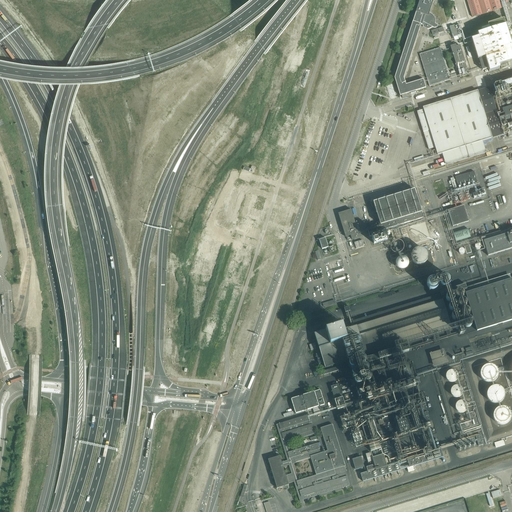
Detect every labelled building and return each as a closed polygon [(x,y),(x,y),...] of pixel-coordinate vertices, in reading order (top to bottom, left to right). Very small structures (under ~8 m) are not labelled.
[(412,22),(394,78),(399,94),(400,96),(401,95),(402,98),(407,97),(411,96),(410,94),(416,92),(415,91),(425,88),(424,83),(423,79),(406,85),(404,78),(421,24),(422,25),(423,26),(423,27),(427,30),(427,29),(428,29),(430,29),(431,28),(432,27),(434,28),(436,28),(437,27),(438,26),(435,24),(435,22),(435,20),(435,18),(434,17),(433,15),(431,14),(429,13),(433,0),(419,0),(416,12),(415,15),(414,15),(413,17),(414,18),(413,22),(412,22)] [(466,0),(472,18),(502,8),(499,0),(466,0)] [(454,26),(450,27),(453,37),(462,34),(459,25),(454,27),(454,26)] [(478,37),(471,39),(477,59),(479,58),(482,70),(488,69),(489,72),(499,69),(498,66),(500,65),(511,61),(511,46),(508,32),(506,26),(506,25),(489,30),(488,27),(481,29),(481,32),(477,34),(478,37)] [(450,47),(459,77),(469,75),(460,45),(456,47),(456,45),(450,47)] [(419,54),(429,87),(441,83),(450,80),(440,48),(419,54)] [(504,135),(497,114),(489,87),(423,107),(424,109),(417,112),(429,149),(436,148),(438,155),(442,153),(446,165),(486,153),(482,142),(504,135)] [(511,105),(502,109),(508,129),(511,127),(511,105)] [(459,189),(478,183),(475,172),(455,177),(459,189)] [(380,225),(367,229),(367,230),(368,231),(370,239),(372,238),(374,246),(387,243),(383,230),(423,218),(415,190),(373,203),(380,225)] [(471,210),(474,219),(491,214),(488,204),(471,210)] [(452,227),(469,221),(464,206),(448,211),(452,227)] [(351,210),(338,214),(339,217),(340,219),(345,238),(346,237),(347,240),(351,239),(351,240),(352,240),(353,240),(354,240),(354,239),(354,238),(358,237),(358,235),(359,235),(368,231),(367,230),(358,233),(353,215),(351,210)] [(479,225),(483,235),(497,230),(493,220),(479,225)] [(456,242),(471,237),(468,228),(454,233),(456,242)] [(420,232),(423,241),(430,239),(427,230),(420,232)] [(511,248),(511,232),(483,241),(488,256),(511,248)] [(328,248),(325,238),(323,239),(322,238),(319,239),(322,250),(328,248)] [(405,244),(395,239),(390,249),(400,254),(405,244)] [(362,241),(355,243),(356,249),(364,247),(362,241)] [(428,256),(428,254),(428,253),(427,252),(426,250),(425,249),(424,249),(422,248),(420,248),(419,248),(417,248),(416,249),(414,249),(413,251),(412,252),(412,254),(411,256),(412,257),(412,259),(413,261),(414,262),(415,263),(417,264),(419,264),(421,264),(423,264),(425,263),(426,262),(427,261),(428,259),(428,258),(428,256)] [(410,262),(410,260),(409,259),(409,258),(408,257),(407,256),(405,255),(403,254),(401,254),(400,255),(398,256),(397,256),(396,257),(395,259),(395,261),(395,262),(395,263),(395,265),(396,266),(397,267),(398,268),(399,269),(400,270),(402,270),(404,270),(405,269),(406,269),(408,268),(408,267),(409,265),(410,264),(410,262)] [(453,275),(453,274),(453,273),(452,271),(450,270),(448,270),(446,270),(445,271),(444,272),(443,274),(443,275),(443,276),(444,277),(444,278),(446,279),(448,280),(449,279),(451,279),(452,278),(453,277),(453,275)] [(441,279),(441,278),(440,277),(440,275),(438,274),(436,274),(434,274),(433,275),(431,277),(431,278),(431,279),(431,280),(432,281),(432,282),(434,283),(436,284),(437,283),(439,283),(440,282),(440,281),(441,280),(441,279)] [(511,320),(511,279),(510,274),(464,289),(477,331),(511,320)] [(342,325),(314,334),(320,351),(320,353),(316,355),(319,364),(323,363),(325,368),(342,362),(347,361),(451,329),(442,300),(344,330),(342,325)] [(431,353),(434,365),(450,361),(447,349),(431,353)] [(499,374),(499,372),(499,370),(498,369),(498,367),(496,366),(495,365),(493,364),(492,363),(490,363),(488,363),(486,363),(485,364),(483,365),(482,366),(481,368),(480,370),(480,371),(480,373),(480,375),(481,377),(482,378),(483,379),(485,381),(486,381),(488,382),(490,382),(492,381),(494,381),(495,380),(496,379),(498,377),(498,376),(499,374)] [(459,375),(458,374),(458,373),(458,371),(457,370),(456,369),(454,369),(453,369),(452,369),(451,369),(449,369),(448,370),(447,371),(447,372),(446,373),(446,375),(446,376),(447,377),(448,379),(450,380),(451,381),(452,381),(454,381),(455,380),(456,380),(457,379),(458,378),(458,376),(459,375)] [(383,393),(378,376),(354,382),(361,406),(345,411),(349,423),(362,419),(367,437),(383,432),(382,429),(386,428),(384,423),(383,423),(381,415),(399,409),(403,424),(413,421),(414,426),(429,422),(423,401),(417,403),(383,393)] [(330,387),(334,397),(342,395),(338,384),(330,387)] [(463,392),(463,391),(463,389),(463,388),(462,387),(461,386),(460,385),(459,385),(458,384),(457,384),(455,385),(454,385),(453,386),(452,387),(452,388),(451,389),(451,390),(451,392),(452,393),(452,394),(453,395),(454,396),(455,396),(457,397),(458,397),(459,396),(460,396),(461,395),(462,394),(463,393),(463,392)] [(505,395),(505,393),(505,391),(505,390),(504,388),(503,387),(501,386),(500,385),(498,384),(496,384),(494,384),(493,384),(491,385),(490,386),(488,388),(487,389),(487,391),(486,393),(486,394),(487,396),(488,398),(489,399),(490,401),(491,402),(493,402),(495,403),(497,403),(498,403),(500,402),(502,401),(503,400),(504,398),(505,397),(505,395)] [(291,399),(295,414),(324,405),(320,390),(302,396),(303,396),(299,397),(291,399)] [(424,400),(421,392),(408,396),(409,400),(416,398),(416,400),(419,399),(420,402),(424,400)] [(334,398),(338,411),(346,408),(342,395),(334,398)] [(468,407),(468,406),(468,404),(467,403),(467,402),(466,401),(465,400),(464,400),(462,400),(461,400),(460,400),(459,401),(458,401),(457,402),(456,403),(456,405),(456,406),(456,407),(456,408),(457,410),(458,410),(459,411),(460,412),(461,412),(463,412),(464,412),(465,411),(466,410),(467,409),(468,408),(468,407)] [(511,416),(511,414),(511,412),(511,411),(510,409),(509,408),(508,407),(506,406),(504,405),(503,405),(501,405),(499,406),(497,406),(496,408),(495,409),(494,410),(493,412),(493,414),(493,416),(493,417),(494,419),(495,421),(496,422),(498,423),(500,423),(501,424),(503,424),(505,424),(507,423),(508,422),(510,421),(511,419),(511,418),(511,416)] [(287,461),(281,462),(280,456),(268,460),(277,489),(288,485),(288,484),(294,482),(300,502),(300,501),(301,503),(303,503),(302,501),(349,486),(343,467),(345,466),(332,425),(320,428),(328,451),(320,453),(317,443),(289,452),(286,443),(315,434),(309,415),(278,424),(278,422),(276,423),(277,425),(276,425),(287,461)] [(475,436),(478,446),(483,445),(480,435),(475,436)] [(457,448),(476,442),(474,437),(455,443),(457,448)] [(410,468),(443,457),(440,449),(411,458),(411,457),(411,456),(406,458),(410,468)] [(363,482),(400,470),(398,463),(386,466),(383,455),(372,458),(375,470),(374,470),(372,466),(366,468),(368,472),(361,474),(363,482)] [(355,470),(365,467),(362,456),(352,459),(355,470)] [(503,489),(491,492),(493,498),(504,494),(503,489)] [(507,511),(504,501),(470,511),(507,511)] [(272,511),(270,502),(264,504),(266,511),(272,511)]
